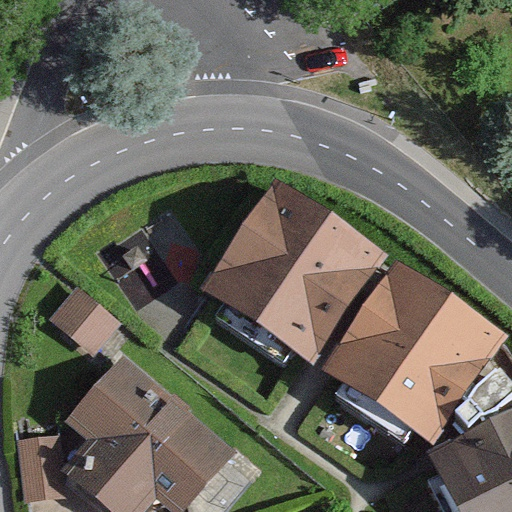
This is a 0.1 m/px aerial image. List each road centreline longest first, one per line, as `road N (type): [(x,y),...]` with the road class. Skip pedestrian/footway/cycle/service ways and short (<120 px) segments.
road 1 (tertiary): [(306,138),(191,129),(102,156),(4,241)]
road 2 (tertiary): [(511,275),(402,184),(306,138)]
road 3 (residential): [(59,0),(4,241)]
road 4 (residential): [(192,0),(306,138)]
